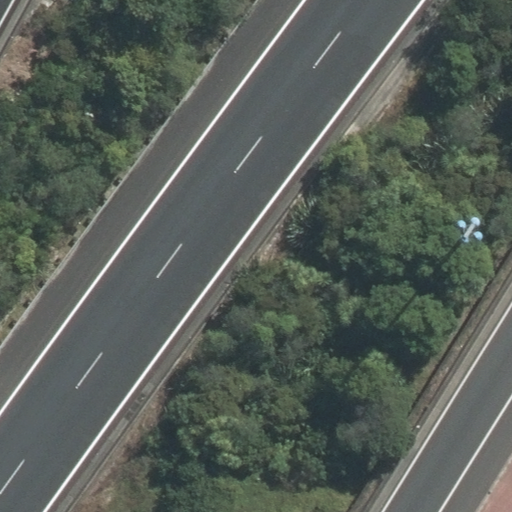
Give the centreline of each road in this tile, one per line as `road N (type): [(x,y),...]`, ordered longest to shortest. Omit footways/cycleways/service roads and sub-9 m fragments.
road 1 (motorway): [(0,488),(366,0)]
road 2 (motorway): [(511,355),(414,511)]
